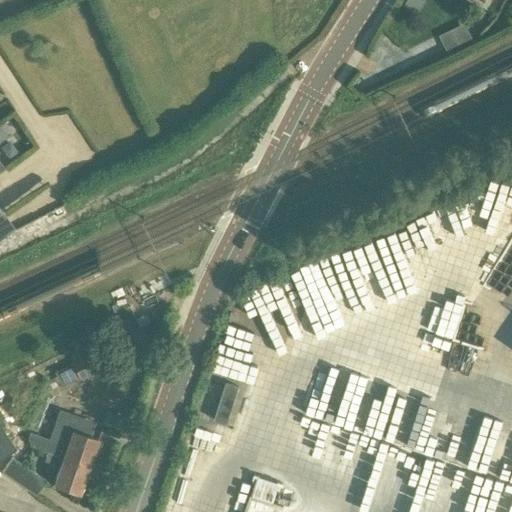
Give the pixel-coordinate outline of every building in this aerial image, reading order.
[(464,23),(438,30),(442,44),(468,37),(464,23)] [(110,363),(103,349),(74,362),(81,377),(110,363)] [(239,387),(226,383),(214,420),(227,424),(239,387)] [(28,442),(89,463),(97,440),(88,437),(92,423),(60,412),(50,442),(31,435),(28,442)] [(0,458),(15,448),(0,425),(0,458)] [(89,463),(28,442),(31,447),(47,452),(43,462),(59,467),(53,485),(79,493),(89,463)] [(36,496),(36,495),(47,480),(12,456),(1,472),(36,496)] [(267,494),(272,483),(256,474),(248,490),(257,494),(259,490),(267,494)]
